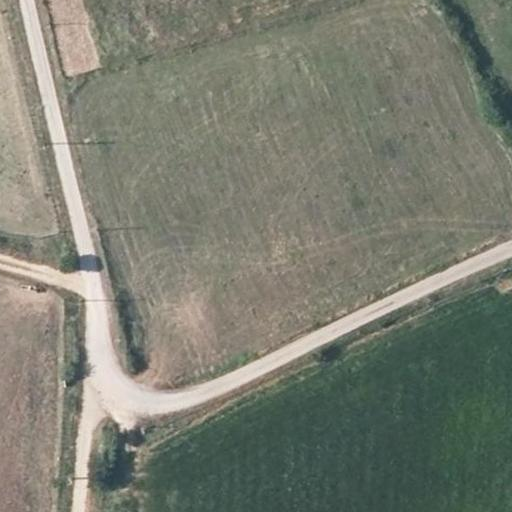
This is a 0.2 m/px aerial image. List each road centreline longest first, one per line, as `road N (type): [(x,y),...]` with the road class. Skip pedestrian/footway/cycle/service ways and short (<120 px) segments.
road 1 (unclassified): [(105,375),(115,398),(145,406),(221,384),(511,250)]
road 2 (unclassified): [(105,375),(89,270),(25,0)]
road 3 (track): [(78,511),(82,450),(105,375)]
